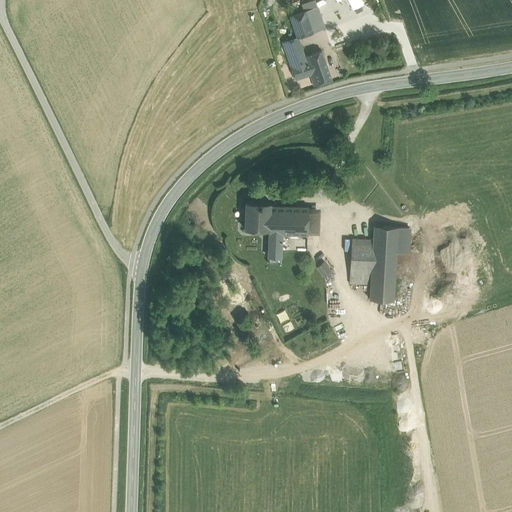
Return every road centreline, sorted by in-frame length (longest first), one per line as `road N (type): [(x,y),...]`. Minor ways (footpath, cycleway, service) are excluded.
road 1 (secondary): [(511,66),(319,100),(232,142),(183,183),(157,220),(143,268),(131,511)]
road 2 (track): [(143,268),(109,238),(0,14)]
road 3 (track): [(0,424),(136,369)]
